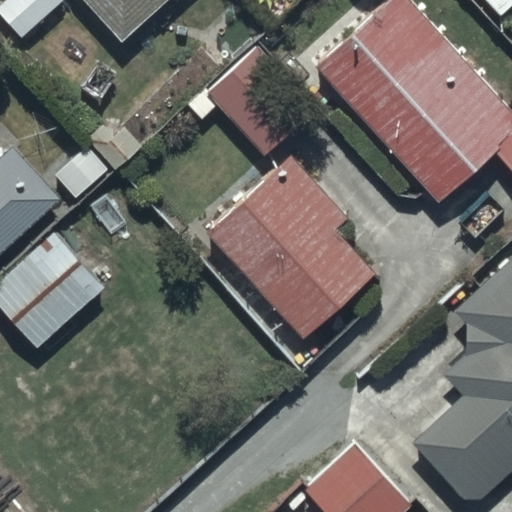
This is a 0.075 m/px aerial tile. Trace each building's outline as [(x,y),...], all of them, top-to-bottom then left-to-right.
[(82,0),(122,42),(166,0),(82,0)] [(511,111),(415,0),(388,0),(314,64),(437,207),(496,156),(511,174),(511,111)] [(511,0),(483,0),(499,17),(511,4),(511,0)] [(253,44),(186,105),(199,119),(216,104),(263,156),(314,109),(253,44)] [(0,251),(58,197),(12,148),(0,159),(0,251)] [(347,218),(290,156),(205,234),(303,340),(377,273),(336,228),(347,218)] [(105,290),(54,232),(0,278),(0,307),(37,349),(105,290)] [(511,261),(455,313),(467,327),(466,328),(466,329),(465,330),(465,331),(465,332),(465,333),(465,334),(464,334),(464,335),(464,336),(464,337),(464,338),(464,339),(464,340),(464,341),(464,342),(464,343),(464,344),(464,345),(464,346),(464,347),(465,348),(465,349),(465,350),(465,351),(466,351),(466,352),(466,353),(467,354),(467,355),(468,356),(446,376),(463,395),(412,441),(470,507),(511,469),(511,261)] [(406,511),(410,509),(354,447),(307,490),(326,511),(406,511)]
